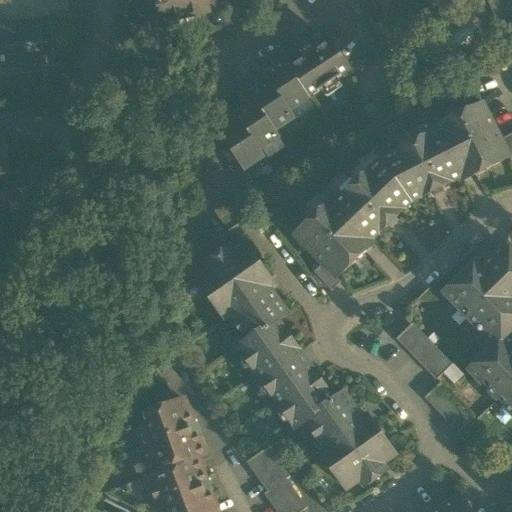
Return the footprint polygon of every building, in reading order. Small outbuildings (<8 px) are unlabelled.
[(144,0),(148,17),(161,15),(157,0),(144,0)] [(157,0),(161,15),(162,23),(180,19),(179,17),(184,16),(185,18),(186,18),(187,17),(187,15),(191,14),(192,16),(209,13),(206,0),(157,0)] [(23,71),(44,69),(39,23),(0,26),(0,60),(2,61),(3,69),(7,69),(6,60),(22,59),(23,71)] [(290,68),(309,98),(350,72),(330,42),(315,52),(312,48),(303,55),(305,58),(290,68)] [(274,71),(267,76),(290,111),(309,98),(290,68),(279,52),(270,58),(275,66),(274,71)] [(259,90),(252,95),(275,130),(294,118),(290,111),(267,76),(264,71),(255,78),(260,85),(259,90)] [(384,78),(393,91),(401,103),(412,96),(395,71),(384,78)] [(244,110),(237,115),(260,150),(280,137),(275,130),(252,95),(249,91),(240,97),(245,105),(244,110)] [(401,103),(393,91),(363,110),(376,130),(406,111),(401,103)] [(323,266),(337,281),(338,280),(375,245),(372,242),(412,204),(462,179),(464,182),(509,159),(510,159),(501,140),(483,105),(437,128),(439,132),(382,160),(336,204),(333,201),(296,237),(323,266)] [(265,157),(260,150),(237,115),(234,111),(225,116),(230,125),(229,129),(221,135),(245,170),(265,157)] [(509,159),(511,164),(511,163),(511,134),(501,140),(510,159),(509,159)] [(0,179),(5,179),(3,160),(8,160),(6,145),(0,146),(0,179)] [(230,168),(243,188),(252,182),(239,162),(230,168)] [(234,197),(247,217),(257,211),(244,191),(234,197)] [(224,206),(237,226),(247,219),(234,199),(224,206)] [(214,212),(228,232),(237,226),(224,206),(214,212)] [(469,371),(511,415),(511,343),(506,337),(511,331),(511,253),(505,246),(486,265),(480,259),(444,294),(495,346),(469,371)] [(347,491),(361,481),(365,488),(387,472),(383,465),(396,456),(368,417),(363,420),(345,394),(335,401),(279,323),(289,316),(270,290),(275,286),(247,247),(234,256),(230,249),(208,265),(212,271),(198,281),(226,321),(236,314),(241,321),(240,329),(249,342),(239,349),(296,430),(306,423),(316,436),(324,438),(329,445),(319,452),(347,491)] [(314,274),(332,293),(342,284),(338,280),(337,281),(323,266),(314,274)] [(397,340),(436,381),(452,365),(413,324),(397,340)] [(425,399),(458,434),(475,418),(441,383),(425,399)] [(216,511),(213,505),(216,504),(203,470),(201,471),(197,461),(204,458),(200,447),(203,446),(190,412),(187,413),(183,401),(155,412),(144,431),(138,433),(154,475),(146,478),(158,511),(216,511)] [(264,495),(275,511),(302,511),(307,509),(286,480),(290,477),(269,448),(246,464),(267,493),(264,495)] [(434,511),(433,509),(428,511),(472,511),(460,495),(435,511),(434,511)]
